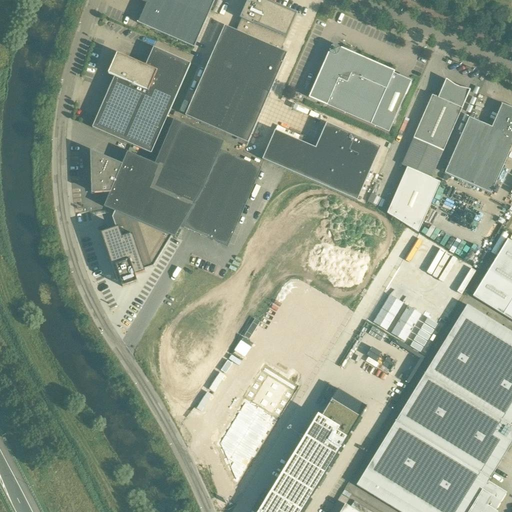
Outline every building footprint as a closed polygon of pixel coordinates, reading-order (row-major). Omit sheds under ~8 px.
[(138,0),(146,4),(138,24),(194,48),(214,0),(138,0)] [(224,26),(185,116),(247,143),(287,53),(280,50),(286,38),(286,39),(297,14),(264,0),(249,0),(248,2),(247,1),(239,19),(241,20),(236,31),(224,26)] [(328,53),(309,98),(388,133),(411,81),(393,74),(394,72),(341,48),(341,49),(340,49),(339,48),(339,47),(338,47),(337,46),(336,45),(335,45),(334,45),(333,45),(332,46),(331,46),(330,47),(329,48),(329,49),(329,50),(329,51),(329,52),(329,53),(328,53)] [(114,77),(92,128),(151,154),(190,64),(153,48),(145,66),(116,53),(107,74),(114,77)] [(407,168),(386,214),(420,228),(440,182),(431,178),(462,109),(470,91),(470,90),(459,88),(455,86),(446,80),(445,80),(438,98),(432,95),(401,165),(407,168)] [(469,118),(444,174),(491,194),(511,146),(511,108),(502,104),(492,128),(469,118)] [(315,121),(313,125),(323,129),(325,125),(315,121)] [(275,131),(262,160),(357,201),(380,147),(326,123),(315,148),(275,131)] [(114,212),(171,236),(174,237),(181,227),(228,247),(261,168),(220,151),(224,142),(181,124),(162,167),(127,152),(122,165),(90,151),(91,187),(93,187),(93,193),(95,193),(95,194),(110,193),(104,207),(114,212)] [(144,269),(153,266),(171,236),(114,212),(112,217),(116,228),(101,233),(112,268),(116,267),(120,280),(122,287),(137,282),(134,276),(145,272),(144,269)] [(511,242),(507,239),(472,297),(511,320),(511,242)] [(424,374),(356,486),(399,511),(494,511),(505,494),(487,483),(511,443),(511,426),(502,420),(511,405),(511,332),(467,305),(424,374)] [(293,388),(265,371),(218,445),(234,482),(293,388)] [(302,511),(361,416),(332,398),(263,511),(260,509),(257,511),(302,511)]
